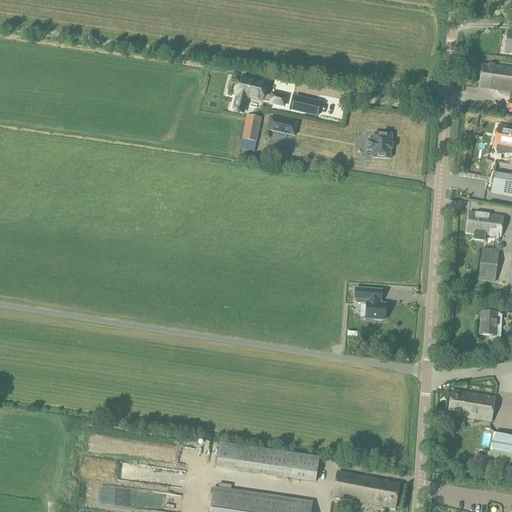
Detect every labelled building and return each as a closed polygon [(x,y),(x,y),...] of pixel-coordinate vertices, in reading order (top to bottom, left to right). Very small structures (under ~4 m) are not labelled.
[(511,5),(511,4),(500,11),(505,19),(511,14),(511,5)] [(511,69),(482,66),(479,88),(511,92),(511,69)] [(244,106),(245,101),(246,97),(262,101),(262,100),(270,102),(270,103),(283,106),(285,98),(272,95),(271,97),(264,95),(266,86),(260,84),(251,81),(250,82),(238,79),(234,95),(237,95),(236,99),(235,104),(233,111),(237,112),(237,113),(239,114),(239,113),(242,114),(244,106)] [(317,116),(320,104),(320,103),(306,100),(295,97),(294,97),(291,110),(317,116)] [(256,142),(261,118),(246,116),(242,140),(256,142)] [(268,130),(294,136),(297,123),(270,117),(268,130)] [(511,127),(499,125),(493,148),(497,149),(497,153),(499,155),(504,156),(506,155),(507,150),(511,151),(511,127)] [(391,150),(392,150),(392,145),(391,144),(392,136),(374,134),(373,141),(367,141),(367,151),(372,151),(372,158),(390,159),(391,150)] [(505,188),(507,176),(495,174),(492,186),(505,188)] [(467,233),(474,234),(474,240),(484,242),(485,235),(500,237),(503,218),(469,213),(467,233)] [(356,305),(366,305),(366,320),(374,320),(374,322),(382,322),(382,321),(385,321),(385,311),(385,308),(386,308),(386,305),(379,305),(379,301),(381,301),(382,292),(355,290),(355,300),(356,300),(356,305)] [(498,318),(498,314),(481,313),(479,336),(487,336),(489,342),(500,343),(502,318),(498,318)] [(452,392),(448,416),(491,423),(495,398),(452,392)] [(511,437),(493,433),(485,472),(508,477),(511,455),(511,437)] [(333,498),(394,510),(399,485),(338,473),(333,498)] [(210,511),(311,511),(312,504),(213,490),(210,511)]
